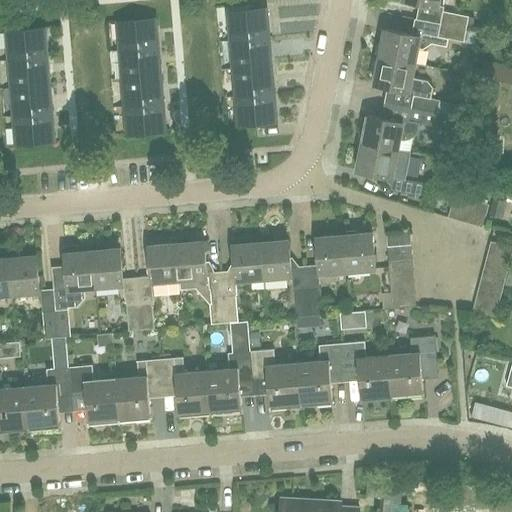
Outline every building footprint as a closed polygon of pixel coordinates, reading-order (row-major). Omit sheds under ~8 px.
[(230,40),(269,37),(266,8),(227,12),(230,40)] [(440,23),(466,29),(469,16),(442,11),(440,23)] [(119,50),(158,47),(155,18),(117,22),(119,50)] [(379,56),(415,63),(418,47),(424,48),(432,42),(448,45),(449,37),(464,40),(464,42),(480,45),(481,33),(466,30),(466,29),(440,23),(437,35),(437,36),(424,33),(419,36),(385,29),(379,56)] [(9,60),(47,57),(44,28),(6,32),(9,60)] [(232,68),(271,65),(269,37),(230,40),(232,68)] [(122,78),(160,75),(158,47),(119,50),(122,78)] [(414,95),(411,107),(442,113),(444,102),(431,99),(431,95),(433,87),(428,80),(412,78),(412,74),(415,63),(379,56),(373,83),(409,90),(414,95)] [(11,88),(49,85),(47,57),(9,60),(11,88)] [(511,65),(484,58),(480,77),(511,84),(511,65)] [(235,96),(273,92),(271,65),(232,68),(235,96)] [(124,106),(162,102),(160,75),(122,78),(124,106)] [(14,116),(52,112),(49,85),(11,88),(14,116)] [(237,124),(276,121),(273,92),(235,96),(237,124)] [(127,134),(165,131),(162,102),(124,106),(127,134)] [(440,125),(442,113),(411,107),(409,119),(408,123),(404,122),(368,116),(362,142),(398,149),(400,140),(404,140),(405,140),(407,140),(408,140),(409,139),(411,139),(412,138),(413,137),(414,137),(415,136),(416,134),(417,133),(417,132),(418,131),(419,130),(419,128),(419,127),(420,121),(440,125)] [(16,144),(54,141),(52,112),(14,116),(16,144)] [(409,152),(398,149),(362,142),(357,170),(397,178),(404,179),(409,152)] [(421,196),(423,183),(397,178),(395,191),(421,196)] [(459,220),(465,198),(454,195),(447,217),(459,220)] [(470,224),(477,202),(465,198),(459,220),(470,224)] [(493,198),(489,215),(503,219),(507,201),(493,198)] [(482,227),(489,205),(477,202),(470,224),(482,227)] [(348,269),(376,266),(373,231),(345,234),(348,269)] [(411,243),(411,233),(387,235),(387,245),(411,243)] [(320,271),(348,269),(345,234),(317,236),(320,271)] [(253,241),(252,235),(232,237),(236,279),(264,276),(261,240),(253,241)] [(264,276),(292,274),(288,238),(261,240),(264,276)] [(208,274),(204,240),(177,242),(180,278),(195,277),(195,285),(211,303),(212,323),(226,322),(224,294),(224,290),(214,291),(210,287),(209,274),(208,274)] [(511,258),(511,253),(511,245),(491,240),(487,252),(511,258)] [(152,281),(180,278),(177,242),(149,245),(152,281)] [(389,259),(413,257),(411,243),(387,245),(387,246),(389,259)] [(95,286),(92,250),(85,250),(85,244),(64,246),(68,287),(68,289),(54,290),(56,310),(68,309),(68,307),(69,307),(77,306),(85,297),(84,287),(95,286)] [(95,286),(124,284),(121,247),(92,250),(95,286)] [(508,270),(511,258),(487,252),(484,264),(508,270)] [(12,293),(40,291),(37,255),(9,257),(12,293)] [(0,294),(12,293),(9,257),(0,258),(0,294)] [(390,272),(414,270),(413,257),(389,259),(390,272)] [(505,281),(508,270),(484,264),(481,275),(505,281)] [(391,284),(415,282),(414,270),(390,272),(391,284)] [(502,293),(505,281),(481,275),(478,286),(502,293)] [(392,296),(416,293),(415,282),(391,284),(391,293),(392,296)] [(309,315),(321,314),(319,286),(307,288),(309,315)] [(499,304),(502,293),(478,286),(475,297),(499,304)] [(306,315),(309,315),(307,288),(293,289),(296,316),(306,315)] [(226,322),(238,321),(236,293),(224,294),(226,322)] [(393,308),(417,306),(416,293),(392,296),(393,308)] [(496,315),(499,304),(475,297),(472,309),(496,315)] [(142,330),(155,328),(153,301),(139,303),(142,330)] [(129,331),(142,330),(139,303),(126,304),(129,331)] [(59,337),(71,335),(68,309),(56,310),(59,337)] [(46,338),(59,337),(56,310),(43,311),(46,338)] [(295,327),(307,326),(306,315),(296,316),(294,316),(295,327)] [(229,338),(246,337),(245,322),(227,324),(229,338)] [(259,333),(251,334),(251,344),(260,343),(259,333)] [(411,351),(389,354),(393,399),(424,396),(422,375),(439,374),(438,362),(435,334),(410,336),(411,351)] [(366,356),(365,340),(342,342),(344,370),(358,369),(361,401),(393,399),(389,354),(366,356)] [(302,407),(333,405),(330,372),(344,370),(342,342),(319,344),(320,360),(298,362),(302,407)] [(276,364),(274,349),(251,351),(254,379),(268,377),(271,410),(302,407),(298,362),(276,364)] [(211,415),(243,412),(240,380),(254,379),(251,351),(228,353),(230,367),(207,369),(211,415)] [(184,371),(183,357),(161,359),(164,386),(177,385),(180,417),(211,415),(207,369),(184,371)] [(121,422),(152,420),(149,388),(164,386),(161,359),(138,361),(139,375),(116,377),(121,422)] [(94,379),(92,365),(70,367),(72,396),(86,394),(89,425),(121,422),(116,377),(94,379)] [(29,431),(61,428),(58,397),(72,396),(70,367),(46,369),(48,384),(25,386),(29,431)] [(3,388),(1,373),(0,372),(0,433),(29,431),(25,386),(3,388)] [(359,511),(360,507),(340,506),(341,501),(282,498),(281,511),(359,511)]
